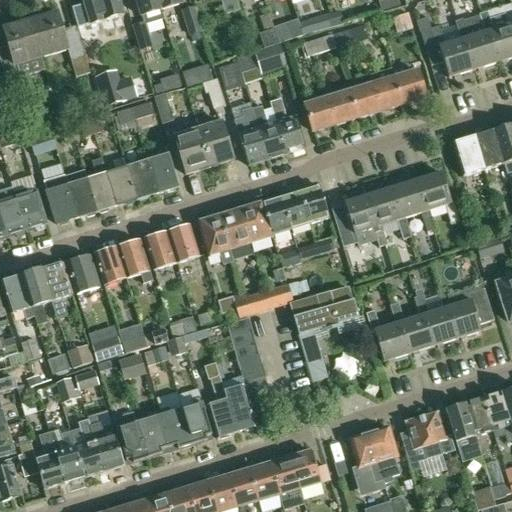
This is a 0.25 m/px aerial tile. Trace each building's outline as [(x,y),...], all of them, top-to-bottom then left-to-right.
[(84,6),(72,9),(78,30),(90,26),(124,16),(119,0),(83,0),(82,0),(84,6)] [(135,0),(143,24),(144,24),(145,25),(163,20),(160,11),(161,11),(157,0),(135,0)] [(179,0),(157,0),(161,11),(181,5),(179,0)] [(220,0),(225,16),(239,11),(235,0),(220,0)] [(457,0),(449,0),(456,22),(455,23),(461,42),(463,41),(473,72),(497,64),(487,33),(485,34),(479,17),(464,22),(464,20),(457,0)] [(511,27),(511,7),(511,5),(503,8),(509,27),(511,26),(511,27)] [(194,9),(183,12),(190,36),(201,32),(194,9)] [(286,11),(271,16),(280,45),(296,40),(286,11)] [(479,16),(479,17),(485,34),(487,33),(497,64),(511,59),(511,27),(511,26),(509,27),(493,32),(487,13),(479,16)] [(58,15),(30,23),(41,60),(69,52),(58,15)] [(397,33),(412,28),(408,15),(393,20),(397,33)] [(274,31),(259,35),(261,41),(250,44),(253,54),(255,54),(280,47),(280,45),(271,16),(269,17),(274,31)] [(307,22),(311,35),(330,29),(326,16),(307,22)] [(0,57),(0,62),(14,108),(28,104),(20,79),(45,72),(41,60),(30,23),(3,31),(10,55),(0,57)] [(377,23),(355,30),(359,44),(367,41),(365,36),(370,34),(371,36),(380,33),(377,23)] [(151,47),(145,25),(144,24),(143,24),(133,28),(140,51),(151,47)] [(431,68),(444,64),(449,79),(473,72),(463,41),(461,42),(445,47),(439,28),(420,34),(431,68)] [(355,30),(348,32),(352,46),(359,44),(355,30)] [(318,40),(311,43),(315,57),(323,54),(318,40)] [(311,43),(303,45),(307,59),(315,57),(311,43)] [(288,72),(280,47),(255,54),(260,70),(259,70),(262,80),(288,72)] [(236,60),(237,64),(241,76),(259,70),(260,70),(255,54),(253,54),(236,60)] [(85,59),(71,63),(76,79),(90,75),(85,59)] [(245,87),(241,76),(237,64),(218,70),(226,93),(245,87)] [(208,67),(198,69),(202,84),(212,81),(208,67)] [(417,73),(394,80),(402,106),(425,99),(417,73)] [(117,74),(96,80),(105,108),(136,98),(130,80),(120,83),(117,74)] [(394,80),(372,87),(380,113),(402,106),(394,80)] [(217,81),(200,86),(202,93),(207,92),(213,112),(225,108),(217,81)] [(166,94),(163,87),(151,90),(153,98),(166,94)] [(372,87),(350,93),(358,120),(380,113),(372,87)] [(350,93),(328,100),(335,127),(358,120),(350,93)] [(162,126),(169,124),(174,122),(168,103),(172,101),(170,94),(166,96),(166,94),(153,98),(162,126)] [(305,107),(313,134),(335,127),(328,100),(305,107)] [(305,150),(296,119),(287,122),(281,101),(271,104),(275,115),(278,125),(287,156),(305,150)] [(151,104),(132,110),(135,122),(155,116),(151,104)] [(262,108),(252,111),(268,162),(287,156),(278,125),(275,115),(271,104),(270,104),(271,110),(263,112),(262,108)] [(132,110),(116,114),(120,126),(135,122),(132,110)] [(248,168),(268,162),(252,111),(242,114),(248,134),(238,137),(248,168)] [(0,116),(0,126),(13,122),(10,113),(0,116)] [(98,118),(91,121),(95,136),(103,133),(98,118)] [(91,121),(80,124),(84,139),(95,136),(91,121)] [(222,124),(198,131),(210,169),(234,162),(222,124)] [(56,133),(56,134),(59,145),(75,140),(71,128),(56,133)] [(497,133),(495,133),(505,166),(511,163),(511,128),(505,130),(503,129),(498,131),(497,133)] [(0,149),(20,143),(17,131),(0,135),(0,149)] [(174,139),(185,177),(210,169),(198,131),(174,139)] [(483,137),(474,140),(484,172),(505,166),(495,133),(491,135),(489,133),(484,135),(483,137)] [(31,142),(34,154),(55,147),(51,135),(31,142)] [(463,178),(484,172),(474,140),(464,143),(462,142),(457,143),(456,145),(453,146),(463,178)] [(177,190),(167,156),(147,162),(157,196),(166,193),(168,194),(174,192),(175,190),(177,190)] [(87,181),(85,175),(97,214),(99,213),(101,215),(108,213),(109,211),(117,208),(107,175),(102,160),(91,163),(96,178),(87,181)] [(136,202),(137,202),(127,169),(126,169),(123,160),(113,163),(116,172),(107,175),(117,208),(126,205),(128,206),(135,204),(136,202)] [(147,162),(127,169),(137,202),(139,201),(141,202),(148,200),(149,198),(157,196),(147,162)] [(96,214),(97,214),(85,175),(84,172),(65,178),(65,177),(64,177),(77,220),(86,217),(88,218),(95,217),(96,214)] [(442,175),(417,182),(426,214),(430,212),(445,207),(451,226),(460,224),(454,204),(451,205),(442,175)] [(44,183),(57,226),(59,226),(62,227),(68,225),(69,223),(77,220),(64,177),(44,183)] [(485,180),(488,188),(489,187),(491,197),(500,194),(495,177),(485,180)] [(417,182),(392,190),(402,221),(406,220),(421,215),(427,234),(436,231),(430,212),(426,214),(417,182)] [(328,219),(318,188),(310,191),(308,189),(302,191),(301,193),(300,194),(310,225),(328,219)] [(392,190),(368,198),(378,229),(381,228),(397,223),(403,242),(412,239),(406,220),(402,221),(392,190)] [(47,226),(36,193),(26,197),(24,192),(15,195),(17,200),(27,232),(34,229),(37,232),(44,230),(45,226),(47,226)] [(291,197),(281,200),(291,231),(310,225),(300,194),(299,194),(297,193),(292,194),(291,197)] [(4,199),(0,200),(0,219),(6,238),(14,236),(17,239),(23,236),(24,232),(27,232),(17,200),(15,195),(14,195),(16,200),(5,203),(4,199)] [(344,205),(358,248),(376,242),(379,249),(387,246),(381,228),(378,229),(368,198),(344,205)] [(266,204),(263,205),(273,238),(273,236),(291,231),(281,200),(275,202),(273,200),(267,202),(266,204)] [(241,212),(240,210),(250,245),(273,238),(263,205),(260,203),(253,205),(252,209),(241,212)] [(231,215),(220,218),(230,252),(250,245),(240,210),(239,209),(232,212),(231,215)] [(209,258),(230,252),(220,218),(212,221),(209,218),(203,220),(201,224),(199,225),(209,258)] [(169,234),(167,234),(177,265),(200,258),(190,227),(179,231),(177,229),(170,231),(169,234)] [(167,234),(143,241),(153,273),(177,265),(167,234)] [(500,239),(476,246),(481,262),(505,254),(500,239)] [(319,256),(334,252),(334,251),(336,250),(334,242),(331,243),(331,241),(316,245),(319,256)] [(140,242),(117,250),(127,280),(140,276),(144,286),(153,283),(140,242)] [(300,261),(319,256),(316,245),(297,250),(300,261)] [(117,250),(94,257),(103,288),(127,280),(117,250)] [(66,265),(76,296),(100,289),(90,258),(79,261),(77,260),(70,262),(69,264),(66,265)] [(73,297),(63,266),(60,267),(58,266),(53,267),(53,269),(42,273),(57,320),(68,317),(63,301),(73,297)] [(286,282),(282,270),(277,272),(281,284),(286,282)] [(33,275),(22,279),(34,319),(37,327),(47,324),(42,307),(51,304),(56,321),(57,320),(42,273),(40,273),(38,272),(33,273),(33,275)] [(25,322),(34,319),(22,279),(14,281),(12,279),(7,281),(7,283),(3,284),(13,316),(23,313),(25,322)] [(511,281),(497,286),(509,324),(511,322),(511,281)] [(288,286),(291,299),(302,296),(298,283),(288,286)] [(288,288),(277,291),(282,308),(293,305),(288,288)] [(289,307),(298,337),(324,330),(325,332),(338,328),(338,326),(358,320),(349,289),(289,307)] [(494,322),(484,290),(468,296),(470,303),(452,309),(446,290),(438,292),(444,312),(447,311),(456,341),(481,333),(479,326),(494,322)] [(233,298),(239,318),(249,315),(243,297),(242,298),(241,296),(233,298)] [(254,297),(249,299),(248,296),(243,297),(249,315),(259,313),(254,297)] [(414,300),(420,319),(422,318),(432,348),(456,341),(447,311),(444,312),(428,317),(422,297),(414,300)] [(390,308),(396,327),(399,326),(408,356),(432,348),(422,318),(420,319),(404,324),(398,305),(390,308)] [(383,364),(408,356),(399,326),(396,327),(381,332),(375,313),(366,316),(372,333),(374,333),(383,364)] [(197,317),(200,326),(211,323),(209,314),(197,317)] [(169,328),(173,340),(173,342),(182,339),(198,334),(197,334),(192,319),(173,325),(173,327),(169,328)] [(226,326),(230,338),(252,332),(249,320),(226,326)] [(151,335),(144,337),(147,348),(155,346),(155,347),(167,344),(173,342),(173,340),(168,342),(164,331),(151,335)] [(230,338),(234,352),(256,345),(252,332),(230,338)] [(144,336),(132,340),(121,343),(125,357),(147,350),(146,348),(147,348),(144,337),(144,336)] [(124,356),(118,338),(92,347),(98,364),(124,356)] [(13,339),(2,342),(5,349),(15,346),(13,339)] [(187,354),(184,347),(182,339),(173,342),(167,344),(171,359),(187,354)] [(34,340),(21,344),(27,363),(40,359),(34,340)] [(234,352),(237,363),(259,356),(256,345),(234,352)] [(0,360),(18,356),(15,346),(5,349),(0,350),(0,360)] [(91,365),(85,349),(67,355),(72,371),(91,365)] [(169,362),(167,355),(165,349),(144,355),(147,368),(169,362)] [(47,362),(52,377),(70,371),(65,356),(47,362)] [(140,356),(125,360),(118,362),(124,383),(146,376),(140,356)] [(237,363),(241,375),(263,368),(259,356),(237,363)] [(96,365),(99,376),(116,371),(113,360),(96,365)] [(207,407),(217,440),(218,440),(220,441),(227,439),(228,436),(238,434),(227,402),(222,387),(216,365),(204,369),(208,382),(210,382),(217,404),(207,407)] [(241,375),(242,381),(244,386),(266,379),(263,368),(241,375)] [(74,378),(75,379),(79,393),(99,387),(95,372),(74,378)] [(19,393),(18,392),(15,379),(3,383),(0,373),(0,398),(16,393),(19,393)] [(26,381),(29,389),(42,385),(39,377),(26,381)] [(244,386),(247,396),(247,397),(269,391),(266,379),(244,386)] [(70,381),(55,385),(59,398),(74,394),(70,381)] [(242,381),(222,387),(227,402),(238,434),(244,432),(246,433),(253,431),(254,429),(256,428),(254,419),(251,409),(247,397),(247,396),(244,386),(242,381)] [(18,392),(19,393),(16,393),(19,405),(20,405),(21,406),(22,406),(25,418),(37,414),(29,389),(18,392)] [(272,402),(269,391),(247,397),(251,409),(272,402)] [(511,392),(501,396),(511,431),(511,392)] [(12,407),(19,405),(16,393),(0,398),(0,430),(6,429),(0,408),(0,401),(9,400),(12,407)] [(511,431),(501,396),(482,401),(493,435),(503,431),(507,445),(511,443),(511,431)] [(212,437),(201,399),(192,402),(194,409),(182,412),(193,447),(208,443),(207,439),(212,437)] [(484,468),(491,490),(504,485),(498,462),(492,464),(484,437),(493,435),(482,401),(463,407),(480,458),(480,459),(483,468),(484,468)] [(254,419),(275,413),(272,402),(251,409),(254,419)] [(480,458),(463,407),(445,412),(456,446),(462,465),(480,459),(480,458)] [(169,409),(156,413),(167,450),(177,448),(178,452),(193,447),(182,412),(171,416),(169,409)] [(149,423),(138,426),(148,460),(163,456),(162,452),(167,450),(156,413),(147,416),(149,423)] [(123,468),(107,414),(88,419),(91,429),(104,474),(123,468)] [(451,436),(445,438),(438,415),(405,425),(407,433),(399,436),(409,467),(456,452),(451,436)] [(85,480),(104,474),(91,429),(88,419),(87,420),(88,422),(79,424),(86,447),(76,450),(85,480)] [(47,423),(50,435),(56,454),(66,486),(85,480),(76,450),(66,453),(59,432),(58,432),(54,420),(47,423)] [(115,425),(126,462),(132,461),(133,465),(148,460),(138,426),(125,430),(123,423),(115,425)] [(0,458),(14,455),(6,429),(0,430),(0,458)] [(388,430),(369,436),(383,482),(384,485),(393,482),(391,476),(400,474),(395,459),(397,458),(388,430)] [(66,486),(56,454),(50,435),(38,438),(45,460),(36,463),(45,492),(66,486)] [(374,485),(383,482),(369,436),(350,441),(359,470),(361,469),(361,471),(369,469),(373,482),(374,485)] [(19,448),(21,457),(33,453),(31,445),(19,448)] [(21,467),(36,463),(33,453),(21,457),(18,458),(21,467)] [(302,454),(290,457),(300,491),(321,484),(312,453),(305,455),(304,454),(303,454),(302,454)] [(281,462),(270,466),(280,497),(300,491),(290,457),(282,460),(281,461),(281,462)] [(444,464),(448,478),(461,474),(457,461),(444,464)] [(334,465),(337,478),(347,475),(344,462),(334,465)] [(262,466),(249,470),(258,503),(280,497),(270,466),(264,467),(263,466),(262,466)] [(0,504),(22,499),(13,468),(0,471),(0,504)] [(249,511),(247,507),(258,503),(249,470),(241,472),(240,473),(240,474),(240,475),(229,478),(238,509),(237,510),(238,511),(249,511)] [(215,511),(230,511),(237,510),(238,509),(229,478),(223,480),(222,479),(221,478),(207,483),(215,511)] [(199,487),(187,491),(193,511),(215,511),(207,483),(200,485),(199,486),(199,487)] [(508,484),(504,485),(491,490),(490,490),(492,498),(494,502),(506,498),(506,497),(511,496),(508,484)] [(179,491),(165,495),(170,511),(193,511),(187,491),(182,492),(181,491),(180,491),(179,491)] [(42,511),(53,506),(48,493),(36,498),(42,511)] [(158,499),(145,503),(147,511),(170,511),(165,495),(159,497),(159,498),(158,498),(158,499)] [(390,504),(392,511),(418,511),(414,497),(390,504)] [(494,502),(492,498),(474,503),(476,511),(482,511),(496,508),(494,502)] [(135,504),(124,508),(125,511),(147,511),(145,503),(137,506),(137,505),(136,504),(135,504)]
